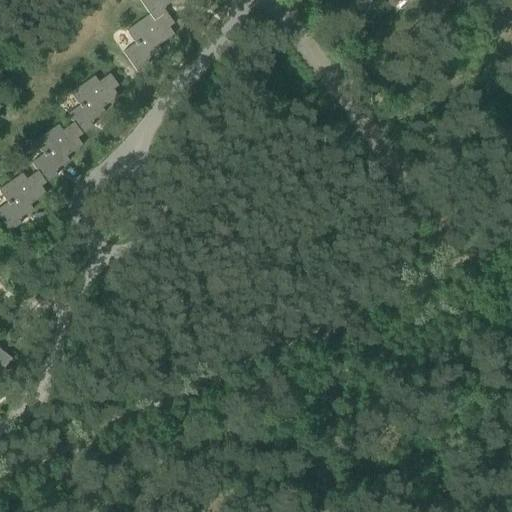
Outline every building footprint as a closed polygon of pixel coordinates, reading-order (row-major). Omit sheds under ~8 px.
[(138,0),(137,1),(147,16),(153,24),(166,15),(162,9),(174,0),(138,0)] [(153,24),(147,16),(124,32),(133,45),(122,53),(136,73),(148,65),(145,61),(160,51),(157,46),(173,35),(168,28),(173,24),(166,15),(153,24)] [(65,116),(71,125),(80,137),(93,128),(90,124),(104,115),(101,111),(118,99),(112,91),(117,87),(109,75),(97,83),(93,77),(69,94),(78,107),(65,116)] [(29,164),(35,173),(44,186),(57,177),(54,172),(68,163),(65,158),(79,148),(74,141),(80,137),(71,125),(61,131),(58,126),(33,143),(42,155),(29,164)] [(34,193),(44,186),(35,173),(25,180),(22,175),(0,189),(0,195),(6,204),(0,207),(0,221),(8,233),(20,226),(17,222),(32,212),(29,207),(39,200),(34,193)] [(0,373),(11,359),(0,349),(0,373)]
